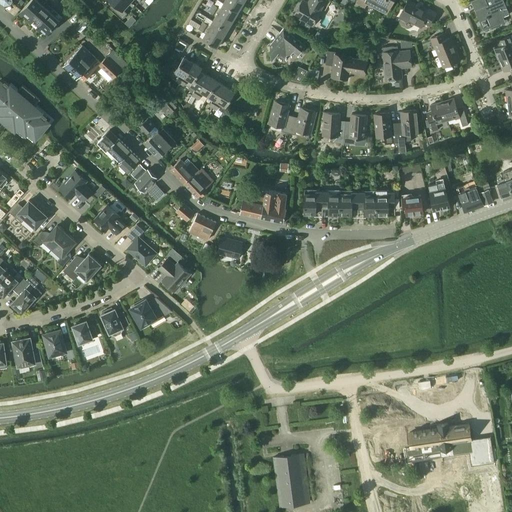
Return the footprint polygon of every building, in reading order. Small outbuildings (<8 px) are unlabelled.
[(43,5),(37,0),(31,0),(19,14),(22,17),(25,14),(30,19),(43,5)] [(112,0),(114,2),(110,7),(123,18),(128,13),(123,9),(130,1),(128,0),(112,0)] [(225,0),(224,3),(239,11),(244,3),(239,0),(225,0)] [(303,0),(294,16),(301,20),(298,24),(308,30),(311,24),(313,26),(321,11),(320,10),(325,1),(323,0),(310,0),(309,4),(303,0)] [(359,0),(358,3),(366,7),(369,1),(389,11),(394,0),(359,0)] [(423,7),(409,0),(408,0),(400,16),(408,21),(409,19),(421,26),(424,21),(430,25),(436,12),(423,5),(423,7)] [(471,0),(475,10),(476,9),(480,19),(488,16),(492,24),(503,20),(501,17),(503,16),(509,13),(503,0),(471,0)] [(212,7),(234,20),(239,11),(224,3),(221,7),(214,3),(212,7)] [(51,13),(43,5),(30,19),(27,21),(31,24),(33,22),(38,26),(51,13)] [(214,20),(228,29),(234,20),(212,7),(210,11),(217,15),(214,20)] [(60,21),(51,13),(38,26),(36,29),(39,32),(42,29),(48,34),(60,21)] [(207,17),(204,21),(203,21),(201,24),(223,37),(228,29),(214,20),(213,21),(207,17)] [(223,37),(201,24),(199,28),(206,32),(203,37),(218,46),(223,37)] [(270,46),(271,46),(272,60),(272,61),(279,52),(287,59),(294,51),(299,54),(306,46),(284,28),(270,46)] [(432,37),(444,66),(460,59),(451,36),(447,38),(444,32),(432,37)] [(499,46),(495,48),(499,59),(511,54),(511,34),(497,41),(499,46)] [(367,37),(366,44),(375,45),(376,39),(367,37)] [(312,46),(310,48),(316,52),(319,47),(314,43),(312,46)] [(79,77),(83,81),(99,64),(113,78),(128,63),(113,50),(101,62),(83,45),(63,66),(77,79),(79,77)] [(381,62),(379,64),(379,67),(382,69),(384,68),(385,78),(391,78),(401,77),(401,67),(400,63),(410,62),(409,51),(399,52),(399,51),(398,51),(397,46),(392,46),(383,47),(383,52),(384,62),(381,62)] [(328,50),(326,64),(334,65),(332,76),(348,79),(349,72),(365,74),(367,60),(352,58),(352,57),(335,54),(335,52),(328,50)] [(511,54),(499,59),(504,71),(510,68),(511,72),(511,54)] [(169,56),(164,64),(176,71),(181,74),(177,80),(181,82),(193,61),(184,56),(181,62),(175,59),(175,60),(169,56)] [(201,70),(203,67),(193,61),(181,82),(184,85),(188,78),(193,81),(200,70),(201,70)] [(193,81),(191,84),(196,88),(193,94),(196,96),(208,75),(201,70),(200,70),(193,81)] [(208,75),(196,96),(200,98),(204,92),(208,95),(217,80),(208,75)] [(217,80),(208,95),(214,98),(210,105),(213,107),(226,85),(217,80)] [(23,86),(17,92),(5,82),(3,84),(0,81),(0,117),(15,130),(17,127),(25,134),(27,131),(34,137),(40,130),(41,131),(49,122),(45,119),(46,117),(33,106),(29,102),(30,101),(31,101),(35,96),(23,86)] [(225,86),(213,107),(217,110),(221,103),(226,106),(235,91),(225,86)] [(442,101),(448,119),(459,116),(462,125),(468,124),(463,108),(457,110),(453,97),(442,101)] [(168,98),(165,101),(173,110),(177,107),(169,99),(168,98)] [(288,132),(293,115),(286,113),(289,104),(275,100),(269,122),(283,126),(282,130),(288,132)] [(433,131),(438,129),(436,123),(448,119),(442,101),(431,104),(434,116),(428,118),(433,131)] [(188,102),(183,106),(187,112),(191,104),(188,102)] [(293,115),(288,132),(295,134),(296,130),(309,133),(315,111),(301,107),(299,117),(293,115)] [(402,121),(396,121),(398,142),(399,152),(406,152),(405,141),(411,140),(410,133),(418,132),(415,109),(401,110),(402,121)] [(343,142),(345,119),(339,119),(339,111),(324,110),(323,134),(330,134),(329,136),(332,136),(331,141),(343,142)] [(398,142),(396,121),(390,122),(389,111),(374,112),(376,136),(384,135),(385,143),(398,142)] [(345,119),(343,142),(355,143),(355,138),(357,138),(357,136),(364,136),(366,113),(351,112),(351,120),(345,119)] [(140,126),(151,137),(146,141),(145,143),(159,158),(160,156),(171,145),(170,144),(168,142),(173,137),(166,129),(161,134),(158,132),(157,131),(158,130),(147,119),(140,126)] [(102,138),(98,141),(107,150),(108,148),(111,151),(108,153),(113,158),(115,155),(120,160),(130,150),(110,130),(102,138)] [(199,139),(195,142),(200,148),(204,145),(199,139)] [(222,146),(215,153),(216,154),(219,157),(226,150),(222,146)] [(128,171),(140,159),(130,150),(120,160),(119,162),(128,171)] [(173,167),(170,169),(185,185),(200,171),(191,162),(191,161),(188,158),(183,162),(181,159),(173,167)] [(449,161),(444,162),(447,172),(452,170),(449,161)] [(137,178),(146,169),(140,164),(132,172),(137,178)] [(508,185),(499,188),(502,197),(511,194),(511,193),(511,168),(503,171),(506,181),(508,185)] [(136,181),(133,184),(134,185),(137,188),(139,185),(144,190),(156,178),(148,169),(147,170),(136,181)] [(200,171),(185,185),(198,197),(201,194),(203,197),(208,192),(206,189),(214,181),(202,169),(200,171)] [(59,187),(71,198),(76,193),(84,201),(92,191),(84,184),(87,181),(75,170),(59,187)] [(436,183),(428,185),(434,210),(450,207),(445,187),(444,181),(436,183)] [(147,190),(156,200),(164,192),(155,182),(147,190)] [(101,185),(94,193),(98,197),(105,189),(101,185)] [(469,187),(467,188),(470,195),(468,196),(472,208),(483,204),(482,203),(484,202),(480,192),(479,193),(476,186),(470,188),(469,187)] [(11,198),(16,201),(24,192),(20,188),(11,198)] [(458,193),(465,211),(472,208),(468,196),(470,195),(467,188),(464,188),(465,190),(458,193)] [(304,189),(304,214),(316,215),(316,209),(316,206),(322,206),(323,191),(316,191),(316,193),(305,193),(305,189),(304,189)] [(376,190),(375,190),(376,215),(377,215),(389,215),(389,211),(388,209),(388,207),(395,207),(395,208),(400,208),(399,197),(399,189),(394,189),(394,192),(388,192),(388,190),(376,190)] [(488,189),(480,192),(484,204),(492,201),(488,189)] [(243,200),(240,213),(283,222),(286,208),(285,207),(286,193),(265,190),(264,198),(255,196),(254,202),(243,200)] [(323,191),(322,206),(329,206),(328,209),(328,215),(340,215),(340,190),(340,194),(329,194),(330,191),(323,191)] [(340,190),(340,215),(352,216),(352,210),(352,207),(358,207),(359,192),(352,192),(352,194),(341,194),(341,190),(340,190)] [(359,192),(358,207),(364,207),(364,210),(365,215),(376,215),(375,190),(375,195),(365,195),(365,192),(359,192)] [(404,197),(406,214),(423,212),(421,195),(404,197)] [(16,201),(11,198),(7,203),(11,206),(16,201)] [(23,207),(18,203),(10,212),(21,222),(25,218),(36,228),(47,216),(29,200),(23,207)] [(193,212),(183,202),(176,210),(186,219),(193,212)] [(95,219),(106,230),(109,227),(117,233),(125,224),(117,217),(119,215),(107,205),(95,219)] [(134,212),(130,216),(135,221),(139,217),(139,216),(134,212)] [(216,221),(197,213),(189,230),(208,239),(216,221)] [(144,264),(146,265),(157,253),(139,237),(144,230),(137,224),(127,235),(134,241),(127,248),(134,255),(138,258),(139,259),(139,261),(143,265),(144,264)] [(53,248),(66,233),(64,231),(63,229),(60,226),(58,226),(57,225),(47,236),(42,231),(34,240),(39,245),(44,240),(53,248)] [(66,233),(53,248),(62,256),(57,261),(63,266),(71,257),(65,252),(76,241),(74,240),(74,238),(71,235),(69,235),(66,233)] [(232,240),(222,237),(218,252),(238,258),(243,242),(235,240),(232,240)] [(22,241),(18,246),(23,250),(27,245),(22,241)] [(206,243),(201,252),(206,254),(210,245),(206,243)] [(171,248),(167,253),(171,257),(176,252),(171,248)] [(97,269),(101,264),(89,253),(82,261),(76,256),(63,270),(70,276),(80,273),(87,279),(92,274),(94,274),(97,271),(97,269)] [(0,256),(0,281),(8,272),(3,268),(8,263),(0,256)] [(175,265),(167,258),(158,268),(164,272),(164,271),(167,274),(162,280),(164,281),(163,283),(168,288),(170,286),(175,290),(180,284),(181,286),(186,280),(185,279),(190,273),(178,262),(175,265)] [(26,279),(13,268),(8,272),(0,281),(0,291),(4,295),(13,285),(17,289),(26,279)] [(38,269),(34,274),(38,277),(42,273),(38,269)] [(19,311),(20,310),(22,311),(28,305),(29,306),(42,292),(35,286),(39,282),(30,275),(26,279),(17,289),(21,293),(12,303),(16,306),(14,307),(19,311)] [(157,297),(153,301),(149,303),(146,298),(138,303),(138,301),(131,305),(132,306),(131,307),(135,314),(134,316),(136,319),(138,319),(141,326),(150,321),(151,324),(165,316),(164,315),(172,310),(157,297)] [(103,313),(101,314),(110,333),(111,332),(112,334),(115,335),(121,333),(122,329),(121,327),(123,327),(123,326),(129,323),(123,311),(117,314),(115,308),(110,311),(109,308),(102,311),(103,313)] [(74,324),(73,325),(79,343),(93,338),(92,337),(98,335),(93,324),(88,326),(86,320),(80,322),(79,321),(75,323),(74,324)] [(64,343),(60,329),(44,333),(50,355),(66,350),(68,358),(74,357),(70,341),(64,343)] [(135,331),(129,334),(132,341),(138,338),(135,331)] [(15,340),(13,340),(14,347),(13,349),(14,354),(15,355),(17,365),(34,362),(34,366),(42,365),(38,345),(32,347),(30,337),(20,338),(19,337),(16,338),(15,340)] [(19,366),(13,368),(14,376),(21,374),(19,366)] [(437,428),(409,432),(412,448),(413,453),(440,449),(440,450),(441,450),(441,449),(451,448),(452,448),(451,443),(471,440),(471,439),(469,424),(469,423),(449,426),(448,422),(448,423),(437,424),(437,428)] [(278,491),(266,493),(281,511),(307,511),(309,511),(309,505),(308,505),(308,502),(301,453),(274,456),(278,491)]
